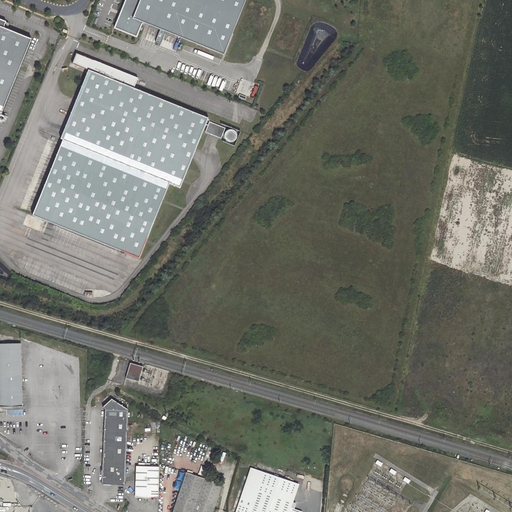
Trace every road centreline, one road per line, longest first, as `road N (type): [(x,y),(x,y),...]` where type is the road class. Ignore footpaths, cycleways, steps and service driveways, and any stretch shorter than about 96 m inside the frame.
road 1 (track): [(0,303),(511,452)]
road 2 (unknown): [(70,42),(235,109)]
road 3 (residential): [(104,511),(0,441)]
